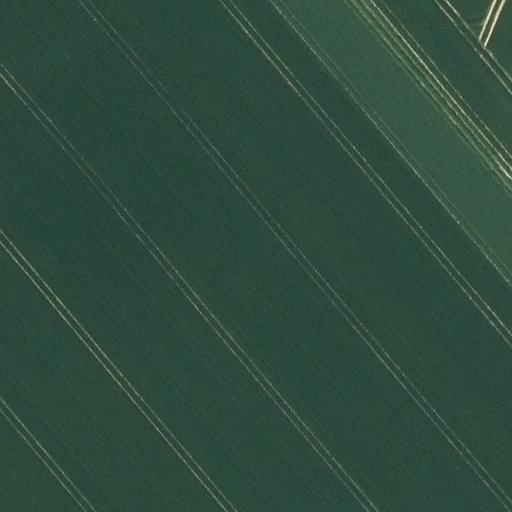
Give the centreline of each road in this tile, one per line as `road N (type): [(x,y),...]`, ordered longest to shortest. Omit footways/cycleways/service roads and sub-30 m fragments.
road 1 (track): [(0,200),(231,0)]
road 2 (track): [(511,183),(358,0)]
